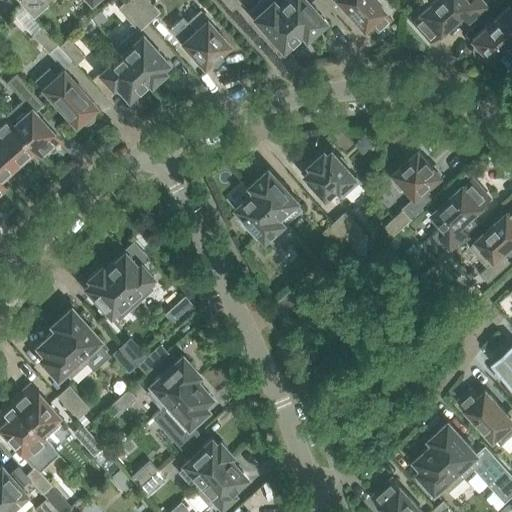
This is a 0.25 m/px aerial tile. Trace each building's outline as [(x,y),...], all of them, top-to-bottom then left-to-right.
[(52,0),(27,0),(23,5),(34,17),(52,0)] [(147,22),(127,0),(125,0),(118,7),(138,30),(147,22)] [(159,11),(149,0),(127,0),(147,22),(159,11)] [(241,2),(239,0),(222,0),(231,10),(241,2)] [(272,0),(259,0),(249,9),(255,15),(253,17),(283,50),(301,33),(306,39),(307,38),(272,0)] [(272,0),(307,38),(326,21),(307,0),(272,0)] [(390,17),(374,0),(321,0),(334,14),(343,6),(363,28),(371,22),(377,29),(390,17)] [(468,22),(487,6),(481,0),(470,0),(469,0),(434,0),(412,20),(431,40),(460,13),(468,22)] [(511,9),(508,5),(471,39),(475,43),(473,46),(472,49),(473,53),(475,56),(479,57),(482,57),(486,56),(486,55),(490,60),(497,53),(508,65),(511,61),(511,9)] [(229,44),(200,11),(186,23),(193,31),(181,41),(204,66),(213,58),(214,59),(221,53),(220,52),(229,44)] [(57,44),(41,25),(32,34),(49,52),(57,44)] [(167,60),(142,33),(122,51),(151,84),(165,71),(162,68),(164,66),(162,64),(167,60)] [(85,55),(68,37),(59,45),(75,64),(85,55)] [(151,84),(122,51),(99,72),(112,87),(115,84),(127,97),(131,93),(133,95),(148,81),(151,84)] [(23,66),(15,57),(8,64),(16,73),(23,66)] [(49,66),(35,79),(42,87),(76,124),(80,121),(83,123),(86,123),(90,122),(93,120),(94,117),(94,113),(93,110),(92,109),(96,106),(63,68),(56,74),(49,66)] [(32,91),(16,73),(7,82),(23,100),(32,91)] [(59,139),(31,108),(13,124),(1,110),(41,156),(59,139)] [(41,156),(1,110),(0,111),(0,146),(15,163),(33,148),(40,156),(41,156)] [(0,177),(15,163),(0,146),(0,182),(5,188),(6,187),(0,180),(0,177)] [(442,175),(434,166),(434,165),(428,158),(427,159),(419,150),(390,176),(401,188),(405,185),(416,198),(442,175)] [(357,177),(333,151),(328,155),(326,151),(310,165),(313,169),(306,174),(327,198),(338,187),(341,191),(357,177)] [(270,168),(251,185),(291,229),(293,228),(288,222),(303,209),(297,202),(300,200),(270,168)] [(461,225),(490,198),(472,178),(433,213),(444,225),(435,233),(450,250),(469,234),(461,225)] [(255,191),(237,208),(243,215),(239,218),(258,239),(262,235),(267,241),(269,239),(274,245),(291,229),(251,185),(250,186),(255,191)] [(511,208),(477,240),(469,246),(488,267),(481,273),(489,282),(511,261),(503,252),(511,244),(511,208)] [(394,235),(413,218),(405,209),(386,226),(394,235)] [(367,234),(346,211),(334,222),(350,240),(351,240),(355,244),(367,234)] [(350,240),(334,222),(325,230),(341,249),(350,240)] [(102,264),(101,265),(136,304),(153,288),(148,281),(154,276),(150,273),(143,265),(147,261),(135,248),(128,254),(126,252),(122,256),(120,254),(105,268),(102,264)] [(310,288),(329,272),(321,262),(302,279),(310,288)] [(90,284),(86,288),(110,315),(114,312),(120,319),(136,304),(101,265),(87,278),(90,281),(88,282),(90,284)] [(100,339),(71,306),(58,318),(62,323),(56,328),(85,361),(101,347),(97,342),(100,339)] [(85,361),(56,328),(36,345),(49,359),(45,364),(57,377),(65,371),(69,376),(85,361)] [(146,355),(130,336),(121,344),(137,363),(146,355)] [(146,372),(169,351),(160,342),(146,355),(137,363),(146,372)] [(137,363),(121,344),(112,353),(128,371),(137,363)] [(511,347),(496,362),(494,364),(511,383),(511,347)] [(152,386),(146,392),(161,408),(195,377),(194,377),(199,373),(194,367),(182,354),(150,384),(152,386)] [(161,408),(152,417),(180,448),(199,432),(191,424),(202,414),(198,410),(212,397),(195,377),(161,408)] [(58,415),(48,403),(30,384),(11,401),(52,446),(40,432),(58,415)] [(90,407),(70,384),(57,395),(77,418),(90,407)] [(115,417),(137,397),(128,388),(106,408),(115,417)] [(511,408),(507,413),(486,390),(479,396),(473,389),(460,401),(494,439),(511,422),(511,408)] [(52,446),(11,401),(10,402),(18,410),(0,425),(0,427),(32,464),(52,446)] [(479,454),(449,421),(436,433),(440,437),(434,443),(465,477),(482,462),(476,456),(479,454)] [(103,446),(85,427),(82,423),(73,432),(93,455),(103,446)] [(194,488),(231,453),(219,440),(216,443),(215,441),(213,443),(209,438),(182,463),(184,466),(179,471),(194,488)] [(465,477),(434,443),(415,460),(423,468),(418,472),(436,492),(442,486),(448,493),(465,477)] [(232,490),(245,479),(241,474),(243,472),(229,457),(233,454),(231,453),(194,488),(210,506),(216,500),(221,506),(235,493),(232,490)] [(511,479),(511,474),(494,454),(485,462),(506,485),(511,479)] [(139,486),(157,469),(149,460),(130,477),(139,486)] [(27,493),(3,466),(0,468),(0,503),(7,511),(27,493)] [(52,484),(35,466),(26,474),(42,492),(52,484)] [(147,495),(165,479),(157,469),(139,486),(147,495)] [(423,511),(393,478),(373,496),(387,511),(423,511)] [(60,511),(46,496),(34,507),(38,511),(60,511)] [(455,511),(444,500),(435,508),(439,511),(455,511)]
